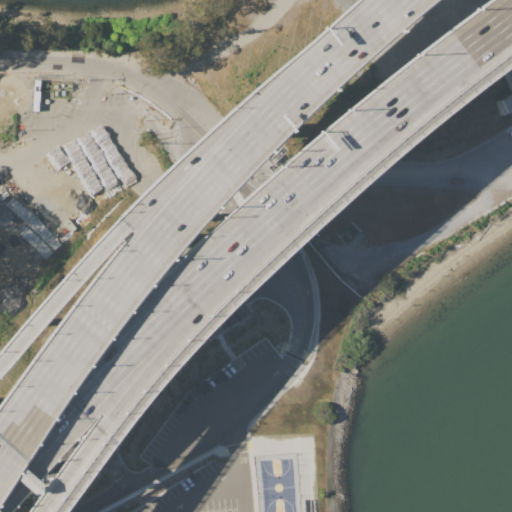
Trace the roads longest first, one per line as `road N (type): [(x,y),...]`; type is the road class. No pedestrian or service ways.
road 1 (motorway): [(0,481),(263,217),(511,17)]
road 2 (motorway): [(329,56),(161,229),(0,443)]
road 3 (motorway): [(329,56),(248,104),(203,142),(0,359)]
road 4 (motorway): [(38,511),(263,217)]
road 5 (residential): [(299,276),(307,329),(269,394),(221,436),(88,511)]
road 6 (residential): [(0,60),(81,64),(147,86)]
road 7 (residential): [(211,183),(278,263),(299,276)]
road 8 (residential): [(299,276),(297,248),(232,172)]
